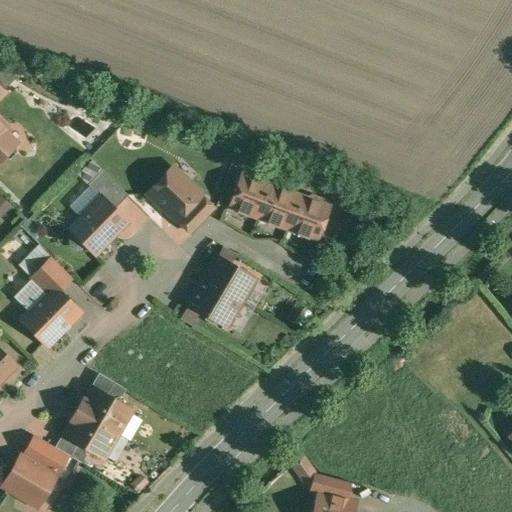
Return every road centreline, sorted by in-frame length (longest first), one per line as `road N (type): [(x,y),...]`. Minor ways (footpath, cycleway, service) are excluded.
road 1 (secondary): [(160,511),(511,163)]
road 2 (residential): [(0,417),(164,242)]
